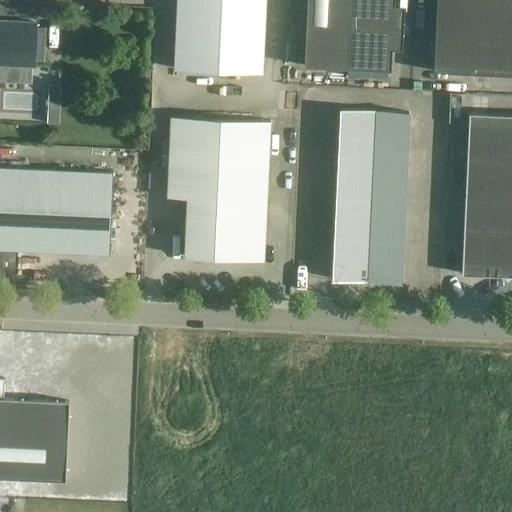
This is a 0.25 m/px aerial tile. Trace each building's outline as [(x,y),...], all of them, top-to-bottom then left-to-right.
[(265,0),(176,0),(173,68),(262,72),(265,0)] [(347,68),(350,0),(306,0),(304,66),(347,68)] [(350,0),(347,68),(390,70),(392,27),(393,0),(350,0)] [(511,74),(511,0),(435,0),(433,71),(511,74)] [(0,64),(33,66),(35,22),(0,20),(0,64)] [(55,72),(30,70),(29,89),(54,90),(55,72)] [(296,102),(296,91),(274,91),(274,102),(296,102)] [(340,109),(339,130),(373,132),(374,110),(340,109)] [(373,132),(407,133),(408,112),(374,110),(373,132)] [(461,274),(511,275),(511,114),(469,113),(461,274)] [(187,177),(267,181),(270,120),(170,116),(167,196),(186,197),(187,177)] [(373,148),(373,132),(339,130),(339,146),(373,148)] [(407,133),(373,132),(373,148),(406,149),(407,133)] [(339,146),(338,162),(372,163),(373,148),(339,146)] [(372,163),(406,165),(406,149),(373,148),(372,163)] [(371,179),(372,163),(338,162),(337,178),(371,179)] [(406,165),(372,163),(371,179),(405,181),(406,165)] [(0,248),(16,249),(109,253),(112,173),(0,167),(0,248)] [(187,177),(186,197),(184,256),(263,260),(267,181),(187,177)] [(337,178),(336,194),(370,195),(371,179),(337,178)] [(370,195),(404,197),(405,181),(371,179),(370,195)] [(370,211),(370,195),(336,194),(336,210),(370,211)] [(404,197),(370,195),(370,211),(403,213),(404,197)] [(336,210),(335,226),(369,227),(370,211),(336,210)] [(369,227),(403,229),(403,213),(370,211),(369,227)] [(368,243),(369,227),(335,226),(334,242),(368,243)] [(403,229),(369,227),(368,243),(402,245),(403,229)] [(334,242),(333,258),(367,259),(368,243),(334,242)] [(402,245),(368,243),(367,259),(401,261),(402,245)] [(332,279),(366,281),(367,259),(333,258),(332,279)] [(401,261),(367,259),(366,281),(400,282),(401,261)] [(0,477),(65,481),(69,401),(3,398),(4,378),(0,378),(0,477)]
